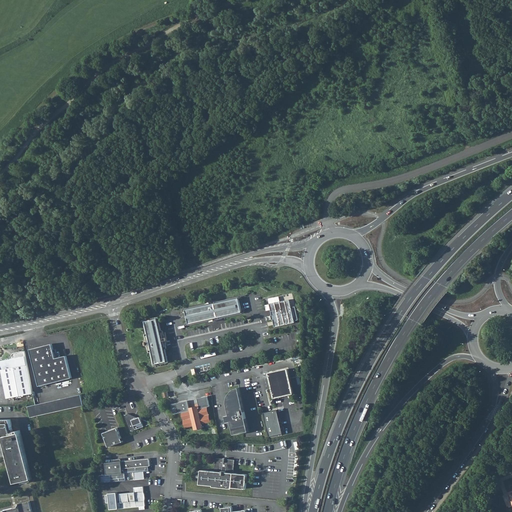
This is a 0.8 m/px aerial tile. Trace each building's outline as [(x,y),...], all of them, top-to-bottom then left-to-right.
[(188,324),(242,312),(239,298),(185,310),(188,324)] [(275,327),(295,322),(290,299),(270,304),(272,315),(271,315),(272,320),(273,319),(275,327)] [(155,364),(168,361),(158,318),(145,321),(155,364)] [(56,349),(53,350),(52,344),(30,349),(39,386),(72,378),(66,356),(56,358),(54,353),(56,352),(56,349)] [(11,357),(11,359),(0,360),(7,398),(33,393),(25,351),(14,353),(11,357)] [(275,397),(293,393),(288,369),(269,373),(275,397)] [(228,404),(230,415),(228,415),(229,422),(231,422),(234,435),(249,431),(239,387),(238,388),(236,389),(233,390),(232,391),(230,393),(229,395),(229,396),(228,398),(228,399),(228,401),(227,402),(228,404)] [(84,405),(83,399),(81,394),(35,405),(28,406),(31,417),(83,406),(84,405)] [(178,402),(173,404),(175,414),(183,412),(185,412),(188,427),(196,425),(196,427),(204,426),(203,423),(211,422),(208,407),(209,406),(212,406),(209,396),(199,398),(201,408),(200,408),(192,410),(191,410),(189,400),(179,402),(179,403),(178,403),(178,402)] [(278,410),(264,413),(269,437),(283,434),(278,410)] [(149,422),(142,419),(141,417),(133,420),(131,415),(128,414),(127,415),(125,414),(131,431),(150,424),(148,423),(149,422)] [(10,419),(0,419),(0,428),(2,428),(4,435),(12,433),(10,426),(12,426),(10,419)] [(109,447),(123,442),(118,427),(103,433),(109,447)] [(15,483),(32,479),(21,433),(4,436),(5,439),(3,439),(2,437),(0,437),(0,456),(6,455),(6,454),(8,454),(15,483)] [(150,466),(149,458),(121,461),(114,462),(106,462),(107,475),(111,474),(112,482),(126,480),(125,473),(149,471),(148,466),(150,466)] [(232,487),(246,489),(247,474),(234,473),(235,461),(234,459),(228,459),(227,461),(224,461),(224,458),(218,458),(216,459),(215,471),(202,470),(200,484),(214,485),(214,486),(232,488),(232,487)] [(110,509),(145,506),(145,501),(145,498),(145,497),(145,494),(144,492),(144,486),(134,487),(135,492),(117,494),(117,492),(109,493),(109,494),(106,495),(107,503),(110,503),(110,509)] [(32,511),(30,501),(19,503),(19,507),(16,507),(3,510),(4,510),(0,511),(32,511)]
